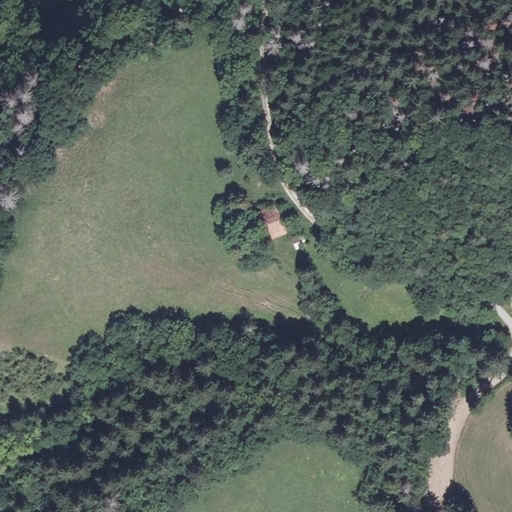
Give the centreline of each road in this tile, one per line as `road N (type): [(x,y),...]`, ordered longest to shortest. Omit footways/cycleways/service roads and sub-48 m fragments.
road 1 (track): [(266,0),(264,104),(279,180),(324,230),(387,273),(414,278)]
road 2 (track): [(511,357),(460,420),(444,461),(444,511)]
